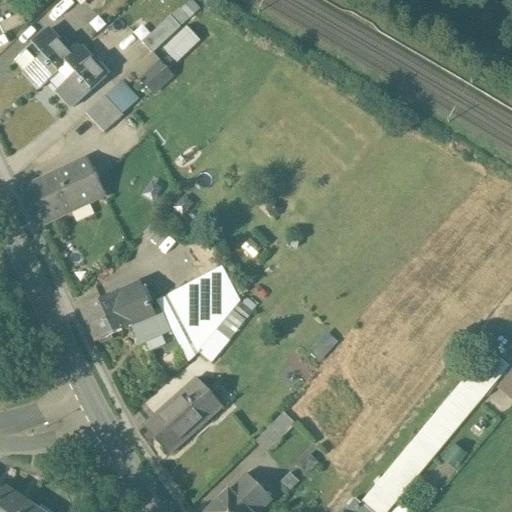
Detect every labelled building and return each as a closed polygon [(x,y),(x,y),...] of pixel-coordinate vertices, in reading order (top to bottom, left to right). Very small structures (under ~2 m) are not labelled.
[(20,15),(0,25),(5,36),(25,25),(20,15)] [(169,16),(141,43),(151,54),(180,27),(169,16)] [(162,46),(176,61),(200,39),(185,24),(162,46)] [(47,30),(16,59),(17,60),(26,52),(35,62),(24,73),(39,89),(81,49),(72,57),(47,30)] [(81,49),(39,89),(39,90),(60,71),(69,81),(58,92),(72,107),(105,76),(81,49)] [(160,63),(140,81),(153,94),(172,76),(160,63)] [(105,98),(86,116),(104,134),(123,117),(105,98)] [(87,160),(25,190),(43,226),(104,196),(87,160)] [(222,270),(157,305),(187,363),(201,351),(218,330),(233,311),(240,303),(222,270)] [(138,286),(116,296),(82,311),(97,343),(131,328),(131,327),(152,317),(138,286)] [(233,311),(218,330),(230,339),(245,321),(233,311)] [(201,351),(199,353),(211,364),(230,339),(218,330),(201,351)] [(489,351),(362,505),(355,499),(344,511),(386,511),(507,366),(489,351)] [(511,370),(495,388),(511,401),(511,370)] [(234,412),(250,429),(285,396),(269,379),(234,412)] [(196,380),(145,427),(170,455),(221,408),(196,380)] [(283,415),(254,443),(266,455),(294,426),(283,415)] [(231,469),(196,509),(199,511),(238,511),(257,492),(231,469)] [(5,491),(1,496),(2,497),(0,499),(0,511),(23,511),(27,507),(5,491)]
